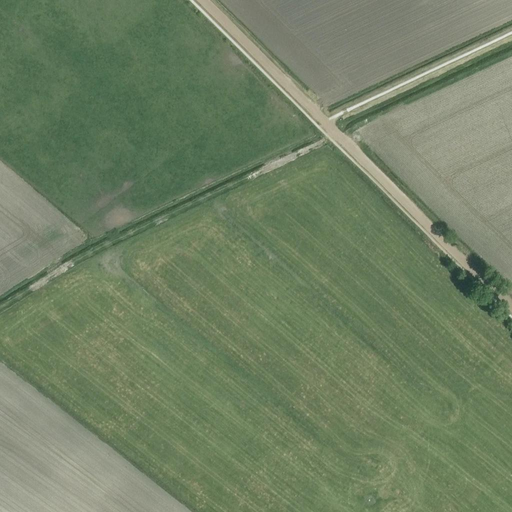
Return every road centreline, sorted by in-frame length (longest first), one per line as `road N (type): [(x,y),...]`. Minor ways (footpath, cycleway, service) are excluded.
road 1 (track): [(330,138),(107,244),(0,308)]
road 2 (track): [(336,135),(511,308)]
road 3 (track): [(200,0),(323,122)]
